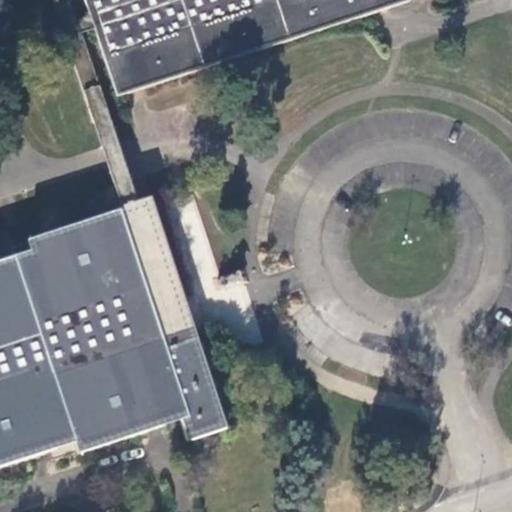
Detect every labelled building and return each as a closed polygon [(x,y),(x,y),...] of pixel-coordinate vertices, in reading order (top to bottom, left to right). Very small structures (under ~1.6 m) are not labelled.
[(79,34),(96,28),(94,22),(92,16),(75,21),(67,0),(52,0),(60,25),(63,32),(65,39),(93,122),(99,120),(106,118),(79,34)] [(94,22),(96,28),(118,96),(128,92),(134,90),(143,87),(377,12),(412,0),(411,0),(86,0),(92,16),(94,22)] [(99,120),(93,122),(101,147),(104,155),(107,164),(122,211),(128,209),(136,207),(117,151),(114,142),(106,118),(99,120)] [(0,468),(33,458),(46,454),(47,457),(49,462),(76,454),(77,456),(150,431),(182,421),(188,440),(217,430),(226,427),(196,340),(187,312),(149,203),(136,207),(128,209),(122,211),(25,242),(29,254),(14,258),(0,262),(0,468)] [(29,254),(25,242),(13,246),(10,247),(14,258),(29,254)]
